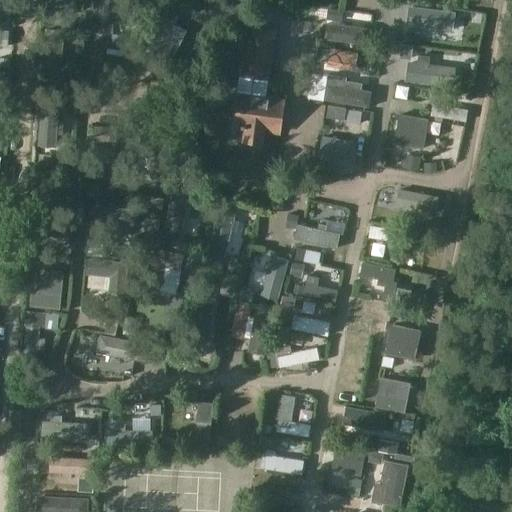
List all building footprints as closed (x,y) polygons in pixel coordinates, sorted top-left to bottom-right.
[(117,0),(100,0),(97,20),(115,22),(117,0)] [(165,10),(144,54),(170,65),(186,32),(174,26),(178,16),(165,10)] [(326,22),(324,38),(366,44),(368,27),(326,22)] [(270,81),(277,30),(248,25),(241,77),(270,81)] [(434,36),(401,32),(398,48),(414,50),(409,83),(428,85),(434,36)] [(375,59),(331,55),(329,71),(375,75),(375,59)] [(308,69),(310,81),(323,79),(321,67),(308,69)] [(369,90),(328,84),(325,99),(368,105),(369,90)] [(236,92),(231,128),(243,129),(241,143),(263,146),(265,132),(280,134),(284,99),(236,92)] [(433,104),(431,115),(465,121),(467,109),(433,104)] [(39,106),(38,146),(51,147),(53,106),(39,106)] [(399,113),(395,143),(423,148),(428,118),(399,113)] [(344,135),(359,136),(360,124),(345,123),(344,135)] [(123,131),(92,130),(91,145),(107,146),(106,169),(121,170),(123,131)] [(356,141),(323,137),(319,166),(351,171),(356,141)] [(159,167),(140,164),(135,195),(147,196),(149,180),(157,181),(159,167)] [(412,190),(379,186),(378,198),(388,199),(387,209),(410,211),(412,190)] [(330,202),(306,197),(300,226),(349,234),(351,222),(328,219),(330,202)] [(32,198),(29,242),(68,245),(70,226),(49,225),(49,199),(32,198)] [(94,205),(93,222),(133,226),(135,208),(94,205)] [(218,209),(209,247),(225,251),(231,229),(236,230),(238,221),(233,220),(235,213),(218,209)] [(401,229),(371,225),(369,236),(389,239),(388,246),(399,247),(401,229)] [(153,247),(144,287),(160,291),(165,267),(180,270),(184,254),(153,247)] [(271,255),(260,294),(279,298),(288,259),(271,255)] [(127,262),(87,258),(85,273),(110,275),(109,292),(124,294),(127,262)] [(396,268),(362,262),(360,275),(378,279),(377,284),(385,285),(382,299),(393,301),(397,282),(393,281),(396,268)] [(304,295),(335,301),(337,289),(317,285),(319,277),(307,275),(304,295)] [(33,277),(29,306),(59,309),(62,279),(33,277)] [(199,285),(193,325),(209,327),(217,288),(199,285)] [(355,298),(353,310),(386,316),(388,305),(355,298)] [(256,310),(248,350),(267,353),(272,313),(256,310)] [(382,329),(384,317),(353,311),(350,323),(382,329)] [(294,315),(291,329),(327,336),(330,322),(294,315)] [(230,351),(245,353),(251,321),(237,318),(230,351)] [(392,323),(385,353),(415,359),(421,329),(392,323)] [(149,345),(99,336),(96,354),(146,363),(149,345)] [(346,347),(345,359),(380,363),(382,352),(346,347)] [(267,368),(269,381),(318,375),(317,363),(267,368)] [(382,377),(375,407),(405,412),(410,381),(382,377)] [(274,432),(309,436),(310,424),(291,422),(295,397),(280,395),(276,420),(274,432)] [(346,406),(342,424),(384,431),(386,413),(346,406)] [(68,415),(70,453),(83,453),(81,415),(68,415)] [(253,455),(254,417),(242,417),(241,454),(253,455)] [(337,440),(332,469),(361,474),(365,444),(337,440)] [(262,454),(260,469),(302,474),(304,460),(275,456),(276,450),(266,449),(265,454),(262,454)] [(409,464),(385,460),(380,483),(385,484),(382,503),(400,506),(409,464)] [(48,476),(48,486),(74,487),(74,477),(48,476)] [(36,496),(35,511),(87,511),(88,498),(36,496)]
